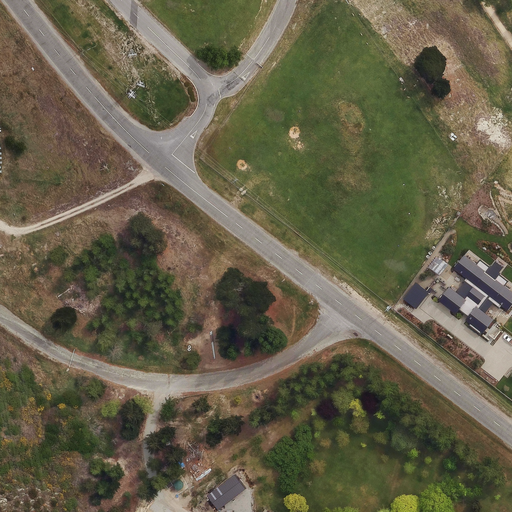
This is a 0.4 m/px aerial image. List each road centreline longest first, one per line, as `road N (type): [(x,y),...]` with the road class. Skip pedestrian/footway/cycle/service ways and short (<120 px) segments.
road 1 (unclassified): [(511,433),(162,164),(17,0)]
road 2 (track): [(162,164),(37,226),(17,231),(0,220)]
